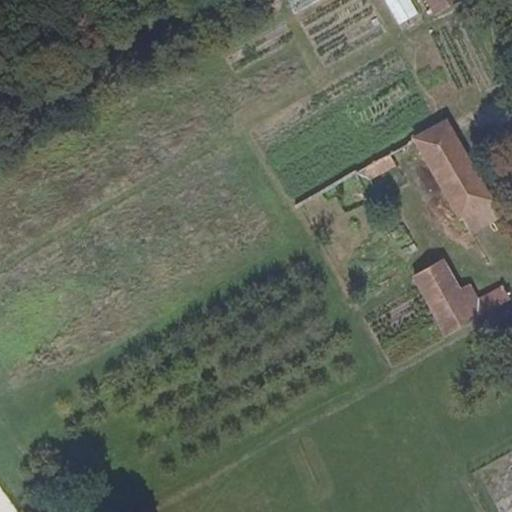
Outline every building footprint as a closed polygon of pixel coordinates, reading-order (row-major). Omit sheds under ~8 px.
[(314,0),(287,0),(294,11),(314,0)] [(417,12),(410,0),(384,0),(398,23),(417,12)] [(426,0),(433,12),(456,0),(426,0)] [(491,200),(445,121),(414,139),(460,218),(475,209),(491,200)] [(392,165),(387,155),(355,173),(372,202),(379,199),(368,179),(392,165)] [(500,217),(490,200),(475,209),(460,218),(471,235),(472,234),(500,217)] [(456,292),(438,261),(413,277),(446,336),(509,300),(500,286),(475,300),(467,285),(456,292)]
